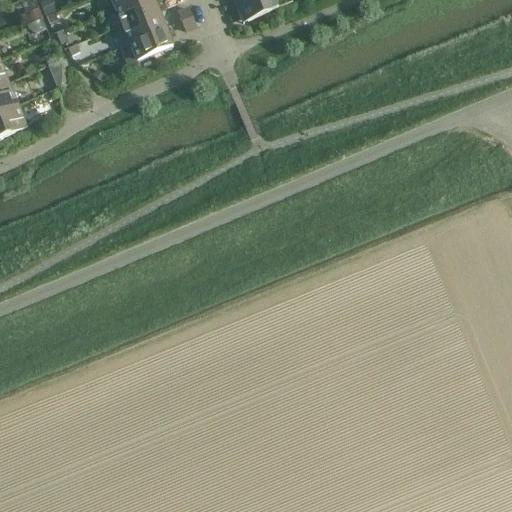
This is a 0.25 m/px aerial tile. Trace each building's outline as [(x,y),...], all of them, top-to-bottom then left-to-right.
[(140,0),(110,0),(115,10),(140,0)] [(158,14),(152,0),(140,0),(115,10),(122,29),(158,14)] [(247,24),(276,12),(292,5),(289,0),(244,0),(234,5),(238,14),(242,12),(247,24)] [(38,11),(27,16),(31,25),(42,20),(38,11)] [(181,25),(192,20),(189,11),(178,16),(181,25)] [(165,32),(158,14),(122,29),(130,46),(165,32)] [(192,20),(181,25),(185,34),(196,29),(192,20)] [(165,32),(130,46),(137,64),(173,50),(165,32)] [(49,68),(57,90),(61,89),(62,78),(59,64),(49,68)] [(97,71),(92,78),(95,80),(100,85),(105,78),(97,71)] [(0,115),(17,108),(8,86),(0,89),(0,115)] [(17,108),(0,115),(0,141),(26,131),(17,108)]
